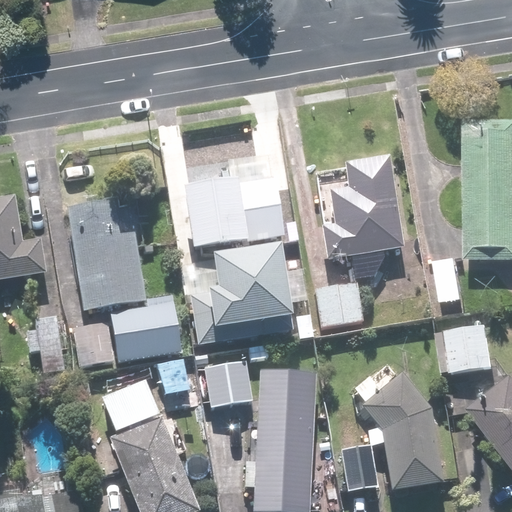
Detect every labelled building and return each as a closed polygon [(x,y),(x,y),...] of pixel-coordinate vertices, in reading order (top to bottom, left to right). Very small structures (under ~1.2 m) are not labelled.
[(511,125),(467,125),(465,262),(511,262),(511,125)] [(328,193),(333,227),(323,228),(328,263),(403,252),(398,217),(389,161),(344,168),(348,190),(328,193)] [(273,263),(281,262),(278,242),(284,241),(274,178),(182,193),(195,275),(224,271),(225,282),(242,280),(240,268),(249,267),(251,277),(274,273),(273,263)] [(0,285),(45,278),(39,243),(23,246),(14,198),(0,200),(0,285)] [(110,326),(116,367),(181,357),(173,299),(146,303),(137,237),(119,239),(114,204),(68,210),(83,314),(108,310),(110,326)] [(195,294),(204,350),(284,336),(275,280),(195,294)] [(358,285),(316,290),(320,331),(363,326),(358,285)] [(58,319),(23,324),(30,375),(65,370),(58,319)] [(110,326),(72,332),(78,372),(116,367),(110,326)] [(438,334),(446,378),(494,370),(487,326),(438,334)] [(245,362),(203,370),(211,412),(253,405),(245,362)] [(368,449),(371,449),(382,447),(390,492),(443,483),(431,410),(400,374),(359,410),(378,431),(366,433),(368,449)] [(511,378),(467,413),(511,469),(511,378)] [(174,422),(163,427),(160,420),(145,384),(101,402),(116,438),(107,441),(136,511),(197,511),(176,458),(187,454),(174,422)] [(308,511),(314,401),(292,400),(292,389),(263,387),(262,399),(258,399),(252,511),(308,511)] [(371,449),(368,449),(340,454),(347,496),(378,491),(371,449)] [(81,511),(80,496),(22,502),(21,492),(0,494),(0,511),(81,511)]
